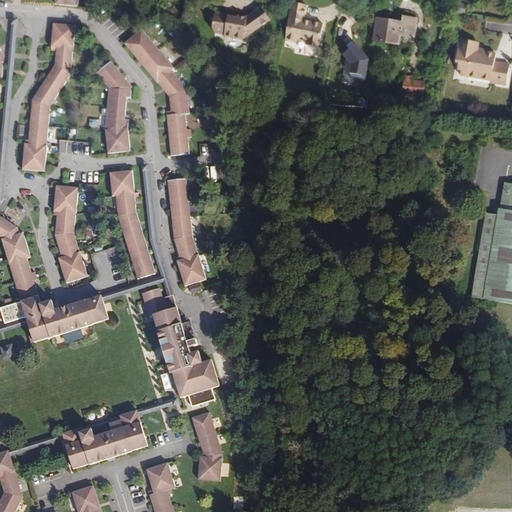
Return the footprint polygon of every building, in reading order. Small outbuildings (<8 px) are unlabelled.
[(289,2),(282,40),(293,42),(293,40),(303,41),(303,44),(315,46),(320,24),(300,20),(303,5),(289,2)] [(226,14),(213,12),(210,28),(213,32),(222,33),(222,35),(240,38),(266,20),(258,7),(244,17),(235,16),(234,17),(226,16),(226,14)] [(400,22),(374,19),(371,40),(396,43),(397,35),(410,37),(412,18),(400,17),(400,22)] [(24,140),(22,169),(43,171),(46,145),(45,145),(49,106),(69,75),(72,49),(75,25),(52,23),(50,51),(55,52),(54,65),(31,100),(28,140),(24,140)] [(165,115),(169,155),(187,154),(186,138),(189,138),(188,130),(185,130),(183,114),(187,113),(185,88),(170,70),(173,68),(140,29),(123,44),(155,82),(156,82),(168,96),(169,115),(165,115)] [(0,196),(15,33),(10,33),(0,142),(0,196)] [(365,59),(349,40),(343,45),(347,49),(340,54),(348,64),(346,76),(361,79),(365,59)] [(455,42),(451,61),(457,62),(455,75),(485,80),(485,82),(501,85),(505,64),(489,61),(491,54),(473,50),(473,45),(455,42)] [(104,127),(107,153),(128,151),(126,129),(127,119),(123,119),(124,97),(129,97),(130,86),(110,62),(96,73),(108,87),(104,127)] [(420,94),(421,81),(409,80),(403,80),(401,80),(400,91),(420,94)] [(60,140),(60,153),(85,154),(85,141),(60,140)] [(189,353),(149,221),(144,169),(139,170),(144,224),(160,277),(54,309),(55,314),(101,299),(162,281),(171,308),(185,355),(189,353)] [(117,216),(136,278),(153,273),(134,210),(133,198),(136,198),(136,193),(133,193),(130,171),(109,173),(111,196),(115,196),(117,216)] [(484,206),(470,289),(511,296),(511,176),(503,175),(498,202),(497,202),(496,207),(484,206)] [(174,257),(183,285),(204,279),(196,254),(195,254),(190,235),(187,201),(190,201),(189,193),(186,193),(184,179),(166,180),(172,239),(178,256),(174,257)] [(56,254),(65,282),(86,276),(78,251),(77,251),(72,234),(74,213),(75,213),(77,188),(55,186),(52,215),(56,216),(54,235),(60,253),(56,254)] [(58,330),(80,323),(82,327),(92,324),(91,323),(107,318),(101,299),(55,314),(54,309),(51,300),(40,303),(32,280),(35,279),(33,271),(30,272),(26,258),(29,257),(23,236),(19,237),(18,233),(16,226),(0,216),(0,237),(1,238),(20,302),(21,302),(22,305),(25,314),(26,318),(27,322),(33,341),(49,336),(49,337),(60,334),(58,330)] [(185,355),(171,308),(164,310),(157,287),(141,292),(147,315),(151,314),(156,330),(155,331),(158,340),(163,339),(170,361),(165,363),(169,373),(171,371),(179,397),(191,393),(191,390),(204,386),(205,389),(217,385),(210,359),(200,362),(197,351),(189,353),(185,355)] [(0,330),(27,322),(26,318),(0,326),(0,330)] [(60,334),(82,327),(80,323),(58,330),(60,334)] [(170,361),(163,339),(158,340),(165,363),(170,361)] [(11,344),(0,348),(3,357),(14,354),(11,344)] [(137,411),(177,399),(176,395),(136,407),(137,411)] [(137,411),(136,407),(120,412),(121,416),(137,411)] [(131,447),(147,442),(137,411),(121,416),(123,423),(111,427),(94,433),(92,425),(79,429),(63,434),(73,465),(88,460),(89,461),(99,458),(98,454),(120,447),(121,451),(131,448),(131,447)] [(121,416),(120,412),(78,425),(79,429),(92,425),(109,420),(111,427),(123,423),(121,416)] [(211,412),(192,418),(205,457),(201,456),(199,480),(223,459),(211,412)] [(63,434),(79,429),(78,425),(62,430),(63,434)] [(9,451),(63,434),(62,430),(8,447),(9,451)] [(99,458),(121,451),(120,447),(98,454),(99,458)] [(11,511),(22,493),(9,451),(0,453),(0,476),(4,489),(0,496),(0,511),(11,511)] [(154,511),(173,511),(167,490),(171,489),(170,485),(174,483),(167,459),(145,465),(152,489),(148,490),(154,511)] [(103,511),(99,504),(92,482),(71,488),(78,511),(103,511)]
